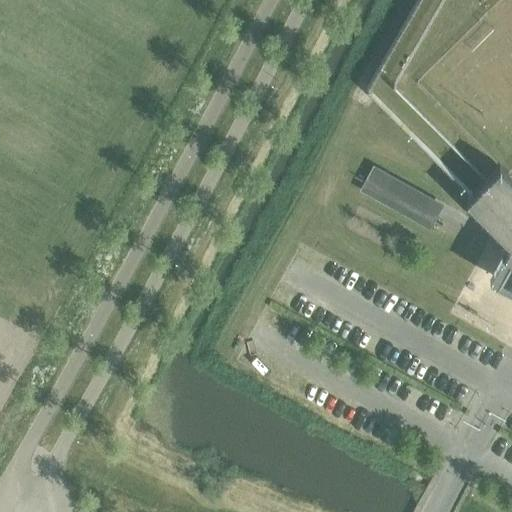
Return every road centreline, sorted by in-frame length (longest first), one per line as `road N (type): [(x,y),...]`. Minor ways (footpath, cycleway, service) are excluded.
road 1 (unclassified): [(27,508),(302,0)]
road 2 (unclassified): [(270,0),(0,494)]
